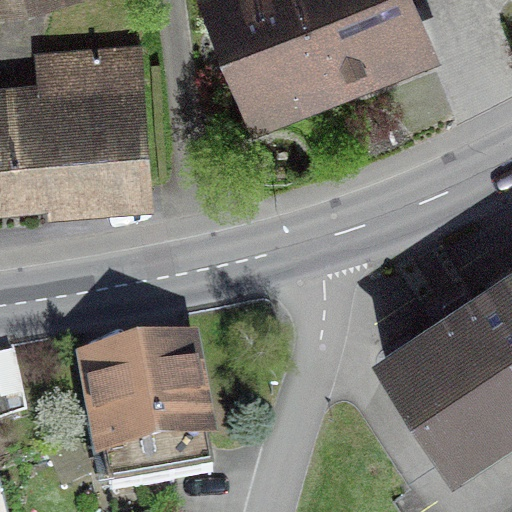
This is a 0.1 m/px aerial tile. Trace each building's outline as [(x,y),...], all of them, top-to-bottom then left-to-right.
[(0,0),(0,14),(65,0),(0,0)] [(209,0),(253,110),(415,46),(396,0),(209,0)] [(0,200),(145,189),(136,51),(34,59),(38,102),(0,105),(0,200)] [(446,460),(511,416),(511,273),(460,307),(380,360),(446,460)] [(161,448),(201,441),(186,352),(84,370),(106,495),(167,485),(161,448)]
